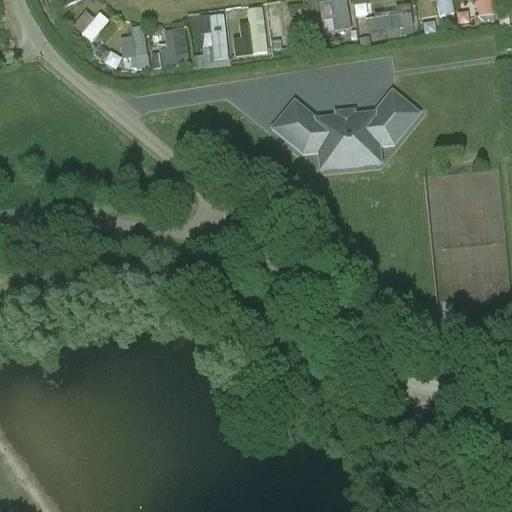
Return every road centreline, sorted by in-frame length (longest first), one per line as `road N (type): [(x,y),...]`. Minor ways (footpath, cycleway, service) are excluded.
road 1 (unclassified): [(241,228),(51,56),(16,0)]
road 2 (unclassified): [(414,402),(241,228)]
road 3 (unclassified): [(0,227),(241,228)]
road 4 (unclassified): [(463,511),(414,402)]
